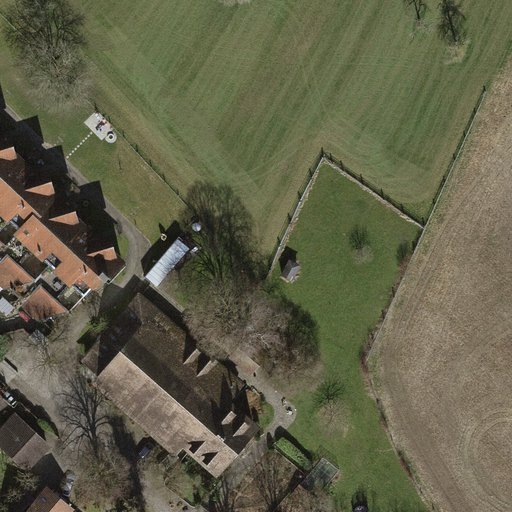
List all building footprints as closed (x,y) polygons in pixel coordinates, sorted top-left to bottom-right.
[(125,260),(0,140),(0,280),(51,328),(105,272),(110,276),(125,260)] [(245,385),(137,292),(83,361),(97,374),(92,381),(175,456),(181,448),(216,479),(259,427),(230,403),(245,385)] [(253,374),(267,357),(236,335),(223,354),(253,374)] [(16,413),(0,430),(0,449),(28,474),(52,449),(16,413)] [(75,511),(76,511),(44,486),(22,511),(75,511)]
